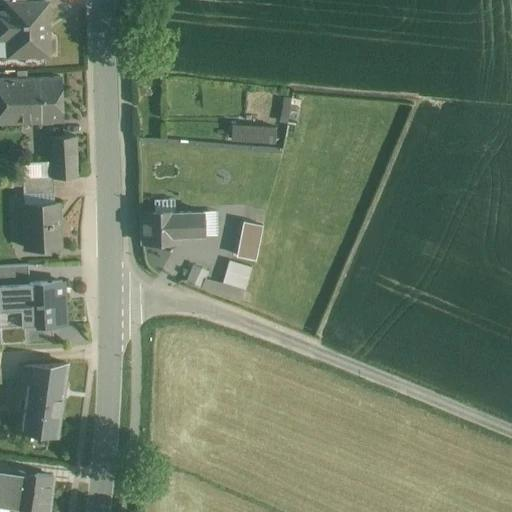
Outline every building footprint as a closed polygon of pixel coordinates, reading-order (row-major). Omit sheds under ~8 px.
[(0,60),(58,59),(57,8),(33,8),(32,0),(7,0),(8,9),(0,9),(0,60)] [(64,122),(63,78),(2,79),(3,123),(64,122)] [(279,124),(233,121),(232,138),(278,141),(279,124)] [(80,177),(79,136),(55,136),(56,166),(35,166),(35,178),(80,177)] [(220,234),(219,206),(177,207),(176,196),(151,197),(151,208),(142,209),(143,246),(180,244),(180,236),(220,234)] [(27,248),(66,248),(65,198),(26,199),(27,248)] [(262,259),(270,224),(241,217),(232,252),(262,259)] [(245,299),(255,266),(231,259),(224,282),(207,277),(210,269),(194,264),(189,283),(245,299)] [(0,286),(23,286),(23,266),(0,266),(0,286)] [(70,285),(23,286),(24,328),(71,327),(70,285)] [(67,435),(76,365),(30,366),(22,429),(67,435)] [(0,511),(7,511),(54,511),(59,477),(4,471),(0,502),(0,511)]
